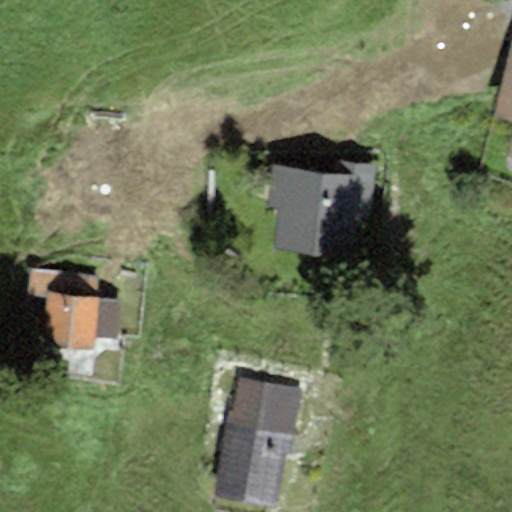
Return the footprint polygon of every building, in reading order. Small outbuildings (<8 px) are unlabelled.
[(511,39),(492,116),(511,121),(511,139),(507,161),(511,162),(511,39)] [(377,168),(338,163),(337,176),(355,179),(349,220),(369,223),(377,168)] [(337,176),(273,168),(267,209),(278,211),(273,252),(344,261),(349,220),(355,179),(337,176)] [(95,338),(99,299),(95,299),(97,278),(31,271),(28,298),(47,300),(43,347),(94,352),(95,338)] [(121,301),(99,299),(95,338),(117,340),(121,301)] [(228,412),(216,498),(276,507),(289,421),(296,422),(301,387),(238,377),(233,413),(228,412)]
